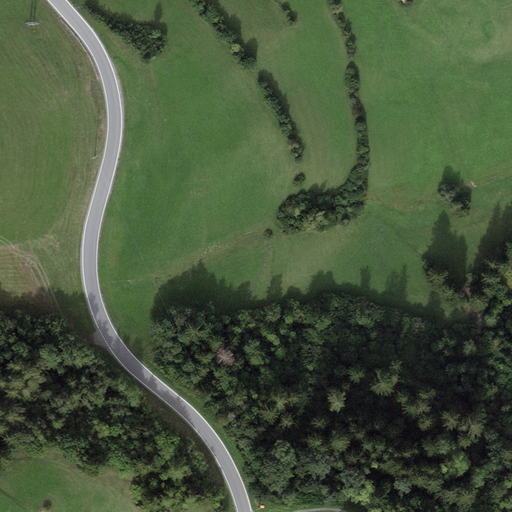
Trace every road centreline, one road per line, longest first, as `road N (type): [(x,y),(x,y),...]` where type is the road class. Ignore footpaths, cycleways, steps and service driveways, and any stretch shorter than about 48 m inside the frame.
road 1 (tertiary): [(56,0),(96,49),(112,97),(111,153),(89,247),(99,314),(127,360),(212,440),(244,511)]
road 2 (track): [(109,335),(71,331),(33,259),(0,243)]
